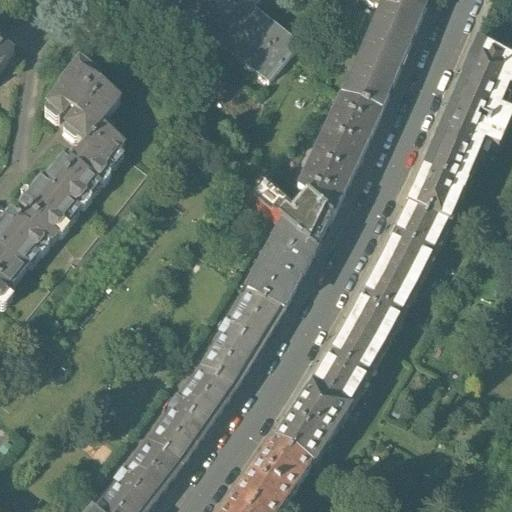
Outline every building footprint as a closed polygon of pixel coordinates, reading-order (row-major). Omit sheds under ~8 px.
[(115,0),(143,23),(161,1),(161,0),(115,0)] [(161,0),(161,1),(267,89),(298,50),(252,13),(260,3),(255,0),(161,0)] [(325,0),(308,0),(319,9),(325,0)] [(430,11),(404,0),(387,0),(382,13),(344,102),(384,118),(430,11)] [(346,0),(357,7),(361,2),(374,14),(376,9),(382,13),(387,0),(346,0)] [(511,51),(490,40),(467,96),(510,112),(511,106),(511,51)] [(0,76),(14,60),(0,47),(0,76)] [(59,91),(44,109),(60,122),(68,112),(74,116),(62,130),(84,148),(99,129),(116,107),(95,90),(101,83),(77,63),(56,89),(59,91)] [(511,143),(511,112),(510,112),(467,96),(445,152),(486,170),(497,145),(509,150),(511,143)] [(344,102),(319,152),(359,172),(371,144),(384,118),(344,102)] [(125,151),(99,129),(84,148),(68,167),(61,162),(41,186),(79,217),(124,163),(118,158),(125,151)] [(347,198),(359,172),(319,152),(299,195),(305,200),(334,225),(347,198)] [(463,224),(486,170),(445,152),(422,205),(463,224)] [(0,229),(0,315),(13,300),(9,297),(24,278),(48,249),(51,252),(53,248),(79,217),(41,186),(13,221),(10,218),(0,229)] [(317,259),(334,225),(305,200),(294,213),(264,188),(250,202),(281,229),(317,259)] [(422,205),(392,265),(432,286),(463,224),(422,205)] [(286,319),(317,259),(281,229),(245,296),(249,299),(286,319)] [(392,265),(359,326),(398,348),(432,286),(392,265)] [(249,299),(202,376),(236,400),(286,319),(249,299)] [(353,415),(398,348),(359,326),(311,390),(353,415)] [(202,376),(148,449),(183,476),(236,400),(202,376)] [(311,390),(274,447),(314,474),(353,415),(311,390)] [(274,447),(242,492),(268,511),(287,511),(314,474),(274,447)] [(148,449),(95,511),(154,511),(183,476),(148,449)] [(268,511),(242,492),(227,511),(268,511)]
